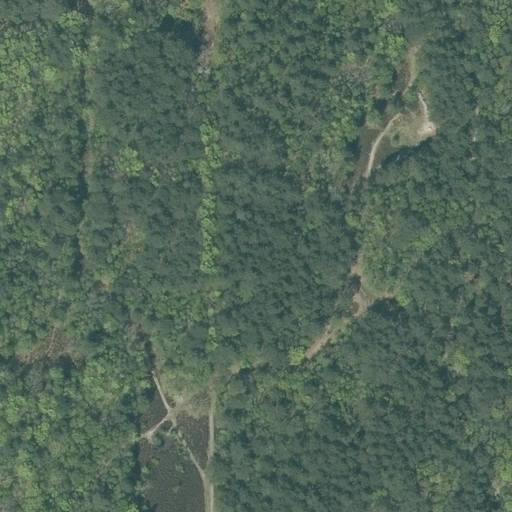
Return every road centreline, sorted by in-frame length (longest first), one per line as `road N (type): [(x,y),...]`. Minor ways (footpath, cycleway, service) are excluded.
road 1 (unknown): [(441,0),(471,44),(478,108),(469,168),(453,184),(472,243),(441,307),(443,360)]
road 2 (track): [(80,0),(77,225)]
road 3 (unknown): [(505,511),(443,360)]
